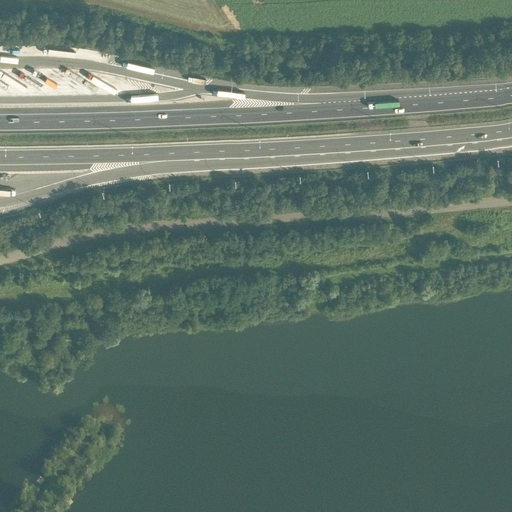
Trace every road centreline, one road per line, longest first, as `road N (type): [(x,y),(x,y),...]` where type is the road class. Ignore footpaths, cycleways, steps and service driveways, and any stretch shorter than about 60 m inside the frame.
road 1 (unclassified): [(511,194),(106,228),(0,256)]
road 2 (motorway): [(371,98),(0,112)]
road 3 (motorway): [(204,142),(511,121)]
road 4 (motorway): [(0,146),(204,142)]
road 5 (motorway): [(26,189),(204,142)]
road 6 (motorway): [(371,98),(228,84)]
road 7 (motorway): [(511,87),(371,98)]
